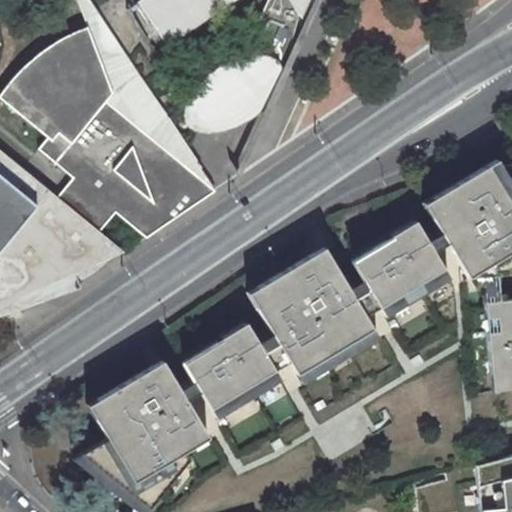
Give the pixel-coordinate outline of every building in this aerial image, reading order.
[(164,120),(81,0),(70,0),(83,31),(108,96),(153,133),(164,120)] [(140,0),(129,7),(158,51),(236,0),(266,0),(247,45),(259,59),(254,58),(245,58),(239,59),(230,62),(216,69),(209,73),(201,80),(195,87),(187,99),(186,103),(185,109),(185,116),(187,121),(189,125),(193,129),(197,131),(201,133),(208,133),(212,132),(213,133),(215,132),(222,131),(234,128),(252,117),(261,110),(268,103),(276,94),(281,83),(275,78),(285,76),(305,33),(320,0),(140,0)] [(51,199),(0,155),(0,313),(4,313),(18,310),(14,301),(60,280),(74,287),(100,270),(118,254),(95,235),(112,214),(144,240),(213,193),(164,120),(153,133),(108,96),(83,31),(65,38),(53,45),(41,53),(29,62),(18,72),(1,90),(0,91),(0,101),(45,138),(36,150),(69,178),(75,183),(58,204),(51,199)] [(440,213),(430,218),(439,234),(445,244),(464,279),(496,277),(511,275),(511,168),(501,168),(498,162),(432,198),(440,213)] [(51,199),(58,204),(75,183),(69,178),(51,199)] [(432,198),(422,204),(430,218),(440,213),(432,198)] [(377,307),(383,316),(408,301),(402,292),(418,283),(440,269),(431,252),(425,241),(414,220),(389,235),(390,238),(350,261),(361,279),(377,307)] [(431,252),(445,244),(439,234),(425,241),(431,252)] [(322,247),(313,253),(322,268),(332,262),(322,247)] [(271,333),(287,361),(295,373),(322,357),(344,344),(371,328),(364,315),(347,288),(332,262),(322,268),(313,253),(256,287),(265,302),(255,308),(271,333)] [(446,278),(440,269),(418,283),(423,292),(446,278)] [(496,277),(464,279),(484,304),(499,303),(496,277)] [(347,288),(364,315),(377,307),(361,279),(347,288)] [(418,283),(402,292),(408,301),(423,292),(418,283)] [(256,287),(246,292),(255,308),(265,302),(256,287)] [(511,301),(499,303),(484,304),(485,320),(496,319),(498,333),(487,334),(490,377),(502,375),(503,392),(511,389),(511,301)] [(377,307),(364,315),(369,325),(383,316),(377,307)] [(496,319),(485,320),(487,334),(498,333),(496,319)] [(198,390),(214,417),(239,402),(233,393),(248,383),(273,369),(256,342),(244,321),(220,336),(221,338),(181,362),(192,380),(198,390)] [(371,328),(344,344),(349,352),(376,336),(371,328)] [(271,333),(256,342),(273,369),(287,361),(271,333)] [(344,344),(322,357),(326,365),(349,352),(344,344)] [(322,357),(295,373),(300,381),(326,365),(322,357)] [(161,360),(152,365),(160,379),(169,374),(161,360)] [(81,455),(147,511),(194,468),(183,450),(207,436),(184,399),(178,388),(169,374),(160,379),(152,365),(96,399),(104,413),(95,419),(106,438),(81,455)] [(248,383),(254,393),(279,379),(273,369),(248,383)] [(502,375),(490,377),(492,393),(503,392),(502,375)] [(192,380),(178,388),(184,399),(198,390),(192,380)] [(248,383),(233,393),(239,402),(254,393),(248,383)] [(104,413),(96,399),(87,404),(95,419),(104,413)] [(214,446),(207,436),(183,450),(190,461),(214,446)] [(511,511),(511,458),(474,468),(478,511),(511,511)]
